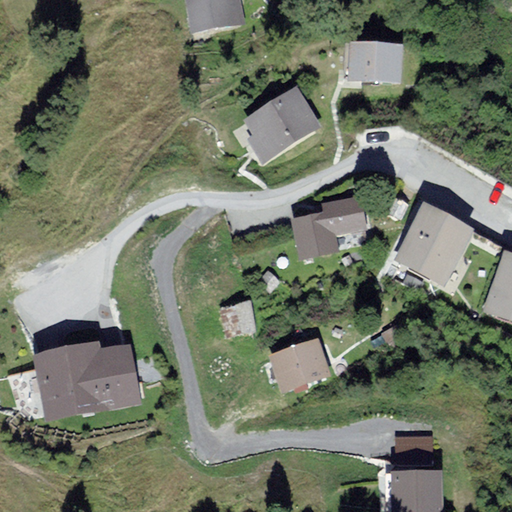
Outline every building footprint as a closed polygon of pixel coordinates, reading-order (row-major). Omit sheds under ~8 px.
[(235,4),(189,8),(193,42),(238,37),(235,4)] [(415,58),(365,50),(359,85),(410,93),(415,58)] [(298,97),(240,135),(264,172),(322,135),(298,97)] [(338,265),(336,244),(369,242),(367,208),(326,210),(327,229),(295,231),(298,267),(338,265)] [(431,216),(401,268),(451,298),(482,246),(431,216)] [(511,270),(489,319),(511,330),(511,270)] [(252,312),(219,317),(223,346),(257,342),(252,312)] [(326,354),(278,367),(285,392),(333,379),(326,354)] [(138,415),(135,357),(104,359),(104,358),(38,363),(43,430),(109,426),(109,417),(138,415)] [(435,454),(435,430),(397,430),(396,453),(435,454)] [(442,456),(389,458),(391,511),(444,509),(442,456)]
